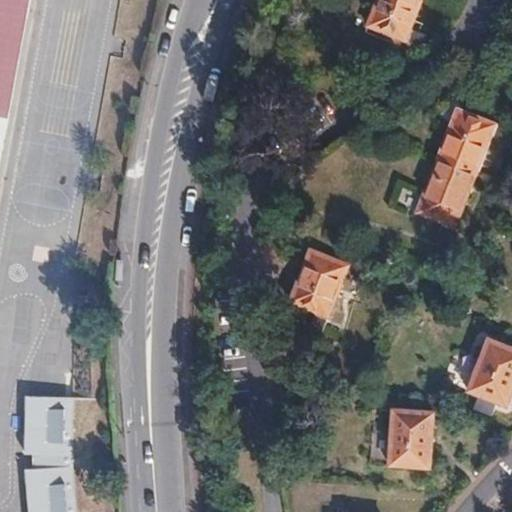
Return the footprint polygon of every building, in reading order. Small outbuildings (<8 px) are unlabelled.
[(0,0),(0,161),(29,0),(0,0)] [(418,0),(375,0),(365,26),(420,49),(424,36),(407,29),(418,0)] [(456,109),(436,162),(472,176),(489,135),(505,141),(510,130),(456,109)] [(472,176),(436,162),(416,214),(441,224),(435,240),(445,244),(472,176)] [(320,333),(346,266),(308,251),(288,302),(314,313),(308,329),(320,333)] [(504,408),(511,389),(511,350),(488,341),(466,393),(504,408)] [(77,511),(73,461),(75,400),(28,395),(23,453),(30,453),(31,467),(24,469),(29,511),(77,511)] [(388,467),(428,469),(432,416),(392,412),(388,467)]
